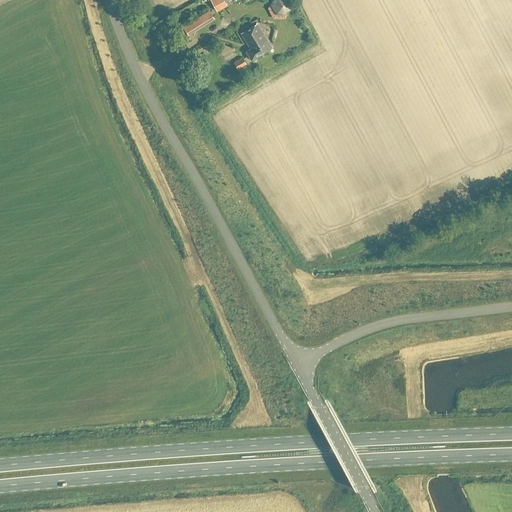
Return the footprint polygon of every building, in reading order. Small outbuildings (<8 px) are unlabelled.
[(210,0),(217,11),(227,6),(227,5),(234,1),(233,0),(210,0)] [(273,0),(271,5),(277,14),(288,15),(292,6),(289,0),(273,0)] [(209,11),(183,27),(188,36),(215,20),(209,11)] [(242,34),(251,49),(247,52),(252,60),(272,48),(257,25),(242,34)] [(212,53),(208,45),(197,50),(201,58),(212,53)] [(246,65),(243,59),(235,64),(238,69),(246,65)]
